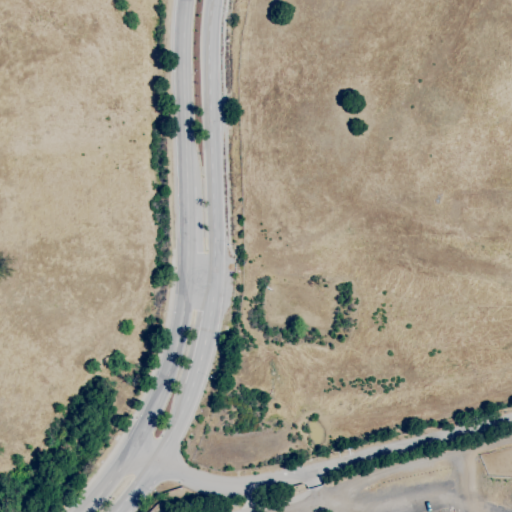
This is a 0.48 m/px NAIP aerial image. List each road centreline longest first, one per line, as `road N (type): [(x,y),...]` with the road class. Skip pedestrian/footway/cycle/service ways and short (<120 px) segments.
road 1 (residential): [(137,444),(157,463),(233,487),(511,419)]
road 2 (secondary): [(214,279),(212,0)]
road 3 (secondary): [(187,280),(168,373),(137,444),(82,511)]
road 4 (secondary): [(185,0),(186,187)]
road 5 (secondary): [(113,511),(157,463),(192,386)]
